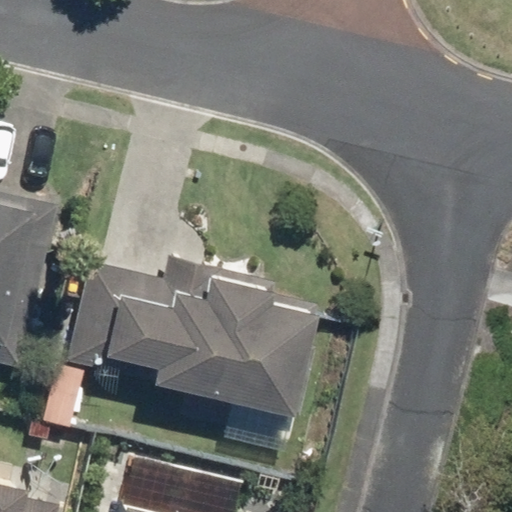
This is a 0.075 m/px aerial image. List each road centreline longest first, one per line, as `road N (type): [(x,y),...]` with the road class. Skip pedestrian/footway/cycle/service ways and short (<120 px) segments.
road 1 (residential): [(392,511),(482,125)]
road 2 (residential): [(0,7),(341,88)]
road 3 (residential): [(341,88),(482,125)]
